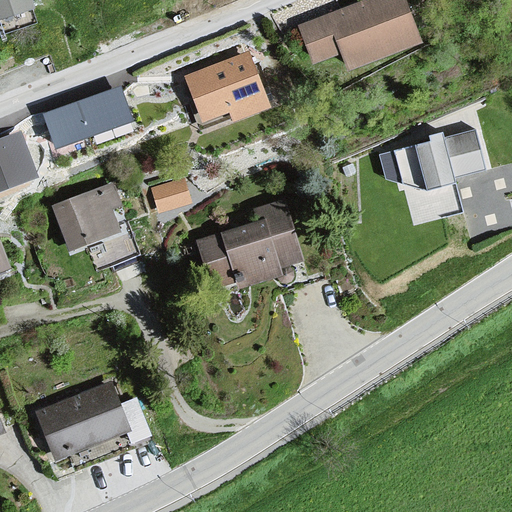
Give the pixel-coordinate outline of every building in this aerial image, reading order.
[(0,0),(0,30),(38,18),(31,0),(0,0)] [(399,0),(360,0),(293,27),(307,67),(331,56),(337,72),(415,42),(399,0)] [(251,54),(184,77),(201,124),(231,113),(235,124),(271,111),(251,54)] [(123,88),(46,115),(58,152),(136,125),(123,88)] [(486,169),(474,130),(380,158),(387,182),(426,191),(454,184),(455,178),(486,169)] [(23,136),(0,144),(0,196),(39,183),(23,136)] [(158,209),(193,199),(185,173),(151,182),(158,209)] [(116,187),(52,209),(70,257),(125,237),(116,212),(124,209),(116,187)] [(250,226),(193,241),(206,290),(235,282),(239,288),(280,277),(278,270),(302,264),(285,201),(246,212),(250,226)] [(0,235),(0,274),(12,270),(0,235)] [(113,382),(37,413),(57,462),(133,431),(113,382)]
